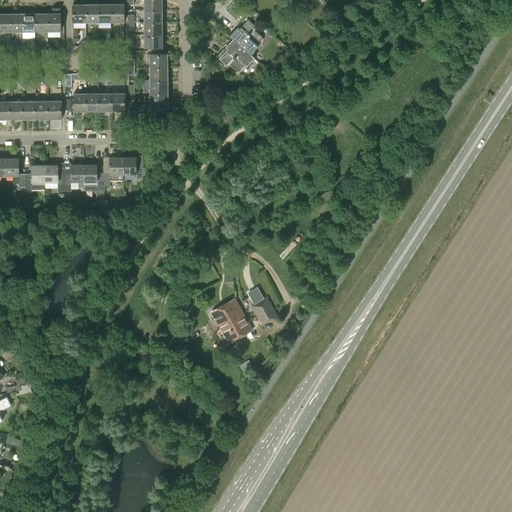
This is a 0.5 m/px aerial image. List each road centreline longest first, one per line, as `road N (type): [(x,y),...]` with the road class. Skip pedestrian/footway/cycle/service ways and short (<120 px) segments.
road 1 (residential): [(0,141),(180,134),(187,121),(186,0)]
road 2 (primary): [(373,300),(226,511)]
road 3 (primary): [(373,300),(511,89)]
road 4 (primary): [(251,511),(373,300)]
